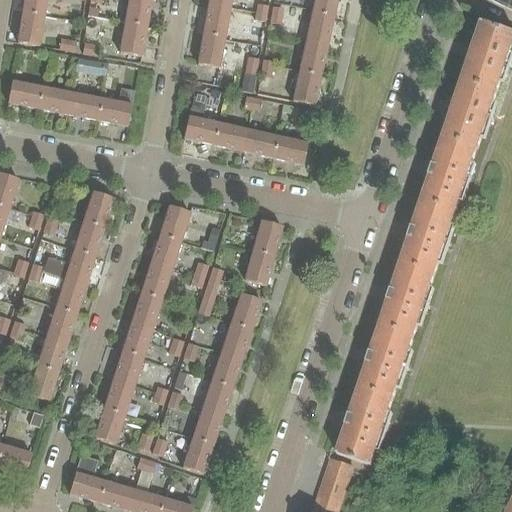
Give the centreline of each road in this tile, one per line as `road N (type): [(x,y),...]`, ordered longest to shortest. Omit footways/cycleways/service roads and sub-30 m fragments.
road 1 (residential): [(39,511),(148,175)]
road 2 (residential): [(270,511),(367,220)]
road 3 (residential): [(367,220),(441,0)]
road 4 (residential): [(367,220),(148,175)]
road 5 (residential): [(148,175),(180,0)]
road 6 (residential): [(148,175),(0,145)]
